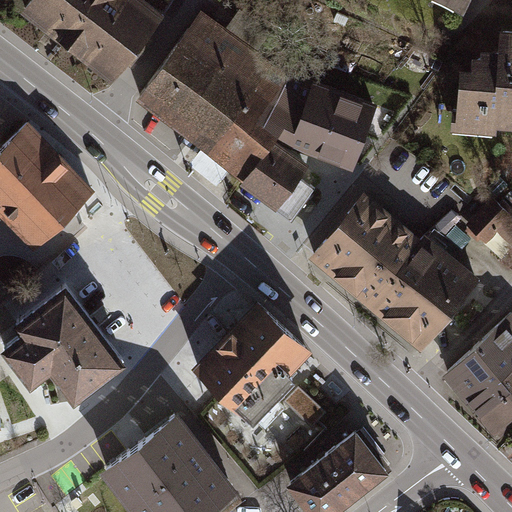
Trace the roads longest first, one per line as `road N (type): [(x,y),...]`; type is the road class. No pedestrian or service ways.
road 1 (residential): [(0,481),(102,417),(241,254)]
road 2 (secondary): [(457,453),(263,273)]
road 3 (secondary): [(241,254),(91,131)]
road 4 (residential): [(189,0),(91,131)]
road 5 (residential): [(263,273),(341,176)]
